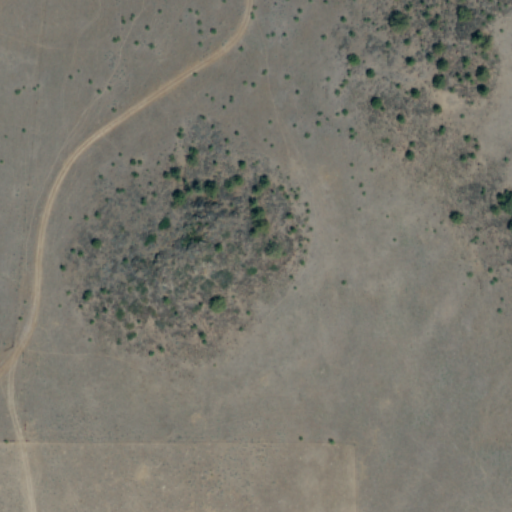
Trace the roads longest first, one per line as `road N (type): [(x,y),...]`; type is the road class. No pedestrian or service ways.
road 1 (track): [(244,0),(232,33),(98,125),(58,172),(42,216),(32,293),(0,367)]
road 2 (track): [(29,511),(13,352)]
